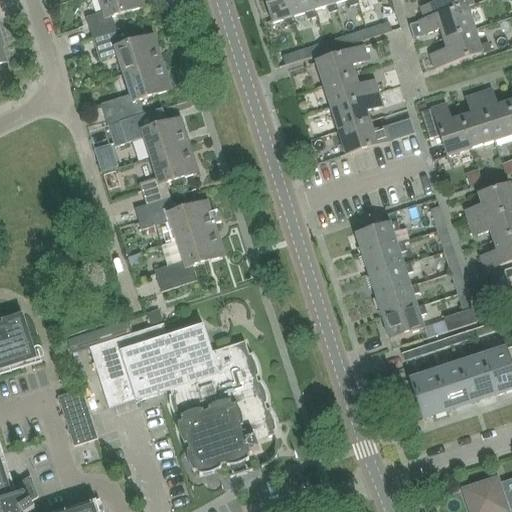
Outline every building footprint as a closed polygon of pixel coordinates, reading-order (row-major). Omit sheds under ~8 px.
[(92,42),(116,34),(112,20),(143,10),(140,0),(97,0),(103,15),(85,21),(92,42)] [(295,27),(293,21),(286,0),(263,0),(272,27),(284,23),(286,30),(295,27)] [(317,20),(315,14),(310,0),(286,0),(293,21),(307,16),(309,22),(317,20)] [(339,13),(337,6),(334,0),(310,0),(315,14),(327,10),(329,16),(339,13)] [(358,7),(356,1),(356,0),(334,0),(337,6),(348,3),(350,10),(358,7)] [(433,0),(436,6),(420,11),(424,24),(468,11),(473,9),(470,0),(433,0)] [(438,32),(442,45),(476,34),(468,11),(424,24),(418,25),(422,38),(438,32)] [(366,31),(368,39),(391,32),(389,23),(366,31)] [(348,46),(368,39),(366,31),(345,37),(348,46)] [(123,78),(161,66),(152,38),(121,49),(116,34),(92,42),(99,64),(117,58),(123,78)] [(483,57),(476,34),(442,45),(445,54),(429,59),(433,73),(483,57)] [(327,52),(348,46),(345,37),(324,44),(327,52)] [(306,59),(327,52),(324,44),(304,51),(306,59)] [(323,88),(354,78),(351,68),(368,62),(364,50),(316,65),(323,88)] [(285,66),(306,59),(304,51),(282,57),(285,66)] [(107,129),(143,117),(138,103),(170,93),(161,66),(123,78),(130,99),(100,108),(107,129)] [(358,88),(354,78),(323,88),(330,111),(379,95),(375,83),(358,88)] [(511,139),(511,122),(507,107),(497,111),(491,93),(478,97),(494,145),(511,139)] [(383,108),(379,95),(330,111),(338,134),(369,124),(366,113),(383,108)] [(494,145),(478,97),(466,101),(471,118),(461,122),(471,152),(494,145)] [(451,125),(445,108),(421,116),(430,144),(441,140),(448,160),(471,152),(461,122),(451,125)] [(143,117),(107,129),(114,151),(126,147),(144,142),(150,160),(188,148),(179,121),(164,126),(160,112),(143,117)] [(369,124),(338,134),(345,158),(394,142),(407,138),(414,136),(409,121),(372,133),(369,124)] [(138,188),(145,210),(171,202),(166,186),(197,176),(188,148),(150,160),(157,182),(138,188)] [(469,227),(511,213),(511,193),(510,188),(478,198),(481,209),(465,214),(469,227)] [(171,202),(145,210),(134,213),(141,234),(170,224),(177,244),(215,232),(207,205),(175,215),(171,202)] [(430,211),(438,234),(447,231),(440,208),(430,211)] [(511,213),(469,227),(473,239),(489,233),(493,245),(511,238),(511,213)] [(362,259),(397,247),(393,235),(399,232),(397,225),(390,227),(389,226),(355,237),(362,259)] [(438,234),(445,255),(454,252),(447,231),(438,234)] [(224,258),(215,232),(177,244),(183,264),(155,273),(161,294),(197,283),(192,269),(224,258)] [(511,264),(511,238),(493,245),(496,255),(480,260),(484,274),(511,264)] [(404,245),(397,247),(362,259),(369,280),(404,269),(400,256),(407,254),(404,245)] [(445,255),(451,277),(461,273),(454,252),(445,255)] [(369,280),(377,302),(411,291),(407,277),(414,275),(411,266),(404,269),(369,280)] [(451,277),(458,298),(468,295),(461,273),(451,277)] [(383,322),(417,311),(413,298),(420,295),(418,288),(411,291),(377,302),(383,322)] [(464,314),(473,311),(468,295),(458,298),(464,314)] [(74,313),(69,297),(54,301),(59,318),(74,313)] [(424,308),(417,311),(383,322),(390,344),(425,333),(421,319),(427,316),(424,308)] [(477,324),(473,311),(464,314),(444,320),(449,334),(477,324)] [(0,329),(0,339),(9,369),(35,360),(22,318),(5,324),(6,327),(0,329)] [(485,327),(487,335),(500,331),(497,323),(485,327)] [(262,388),(260,385),(258,386),(256,379),(258,379),(258,377),(258,375),(258,372),(257,368),(256,365),(255,363),(254,361),(252,359),(251,357),(249,359),(245,345),(211,356),(203,329),(167,340),(162,326),(111,342),(108,333),(89,339),(109,411),(136,402),(137,405),(138,405),(138,404),(171,393),(168,397),(170,398),(170,402),(170,405),(171,409),(172,411),(173,413),(174,415),(175,417),(177,420),(178,419),(179,422),(183,422),(181,425),(179,425),(179,429),(179,431),(179,434),(180,437),(181,439),(182,442),(183,444),(184,446),(186,448),(188,446),(190,453),(187,453),(187,456),(187,459),(188,462),(189,465),(190,468),(191,470),(193,473),(194,475),(196,473),(200,475),(200,478),(203,478),(206,477),(209,477),(213,475),(215,474),(218,473),(222,471),(220,469),(227,466),(227,469),(230,469),(233,469),(236,479),(237,479),(236,476),(245,473),(246,476),(248,476),(244,465),(246,464),(249,462),(248,460),(249,457),(252,457),(252,454),(259,452),(256,444),(275,439),(273,434),(276,434),(276,432),(275,429),(275,427),(275,424),(274,422),(273,419),(271,416),(269,413),(269,412),(267,414),(264,407),(267,407),(267,405),(267,402),(267,400),(266,398),(266,396),(265,394),(263,390),(262,388)] [(487,335),(485,327),(472,332),(475,339),(487,335)] [(460,336),(463,343),(475,339),(472,332),(460,336)] [(451,347),(463,343),(460,336),(448,340),(451,347)] [(0,371),(9,369),(0,339),(0,371)] [(436,344),(439,351),(451,347),(448,340),(436,344)] [(427,355),(439,351),(436,344),(425,348),(427,355)] [(413,351),(416,359),(427,355),(425,348),(413,351)] [(404,363),(416,359),(413,351),(402,355),(404,363)] [(511,370),(510,365),(511,364),(511,351),(506,354),(506,352),(482,360),(495,399),(511,392),(511,370)] [(495,399),(482,360),(458,368),(471,407),(495,399)] [(434,376),(447,415),(471,407),(458,368),(434,376)] [(423,423),(447,415),(434,376),(410,384),(423,423)] [(74,448),(98,441),(82,392),(59,399),(74,448)] [(9,491),(1,468),(0,468),(0,496),(7,494),(9,491)] [(498,480),(464,492),(470,511),(511,511),(511,481),(500,486),(498,480)] [(7,494),(0,496),(0,511),(34,511),(35,511),(31,505),(39,499),(38,498),(36,499),(26,484),(15,491),(14,489),(13,489),(15,493),(7,494)]
